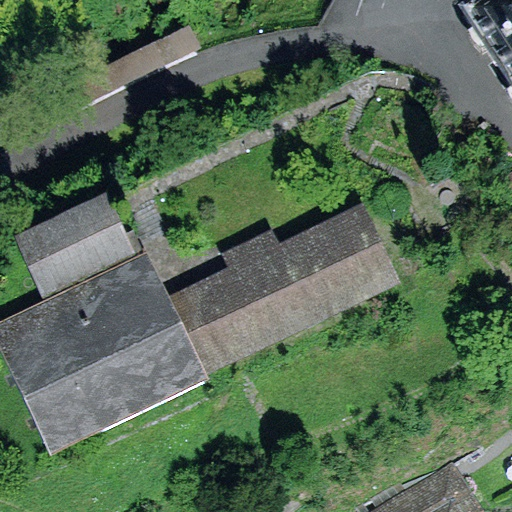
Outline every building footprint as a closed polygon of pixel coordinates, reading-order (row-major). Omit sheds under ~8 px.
[(511,0),(489,0),(465,16),(511,87),(511,0)] [(19,247),(41,293),(129,251),(108,205),(19,247)] [(392,282),(361,216),(170,307),(202,373),(392,282)] [(0,351),(50,457),(206,383),(202,373),(170,307),(147,258),(0,327),(0,351)] [(470,511),(445,472),(381,511),(470,511)]
